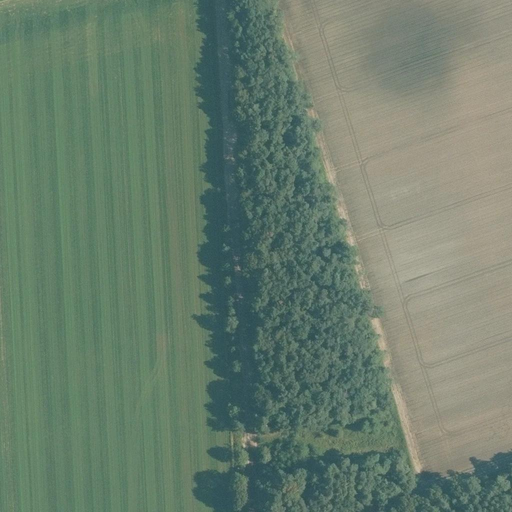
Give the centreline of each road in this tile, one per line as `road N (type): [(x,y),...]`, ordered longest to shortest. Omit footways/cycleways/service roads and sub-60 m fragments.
road 1 (track): [(224,0),(254,511)]
road 2 (unclassified): [(366,511),(511,460)]
